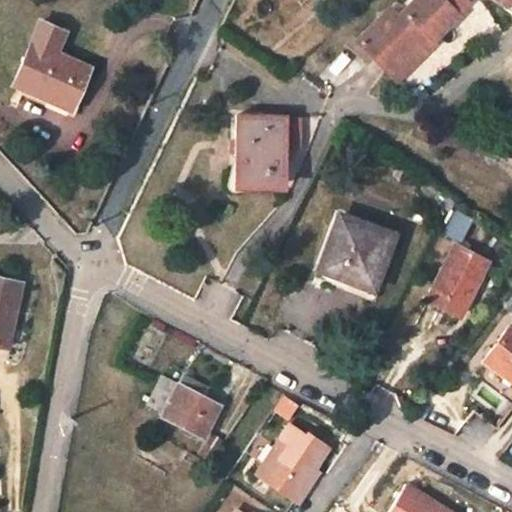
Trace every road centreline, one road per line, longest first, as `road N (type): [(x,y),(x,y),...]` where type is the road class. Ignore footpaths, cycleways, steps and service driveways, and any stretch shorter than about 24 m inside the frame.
road 1 (residential): [(86,258),(511,481)]
road 2 (unclassified): [(86,258),(219,0)]
road 3 (residential): [(38,511),(86,258)]
road 4 (unknown): [(198,42),(270,84),(327,97)]
road 5 (unclassified): [(86,258),(0,174)]
